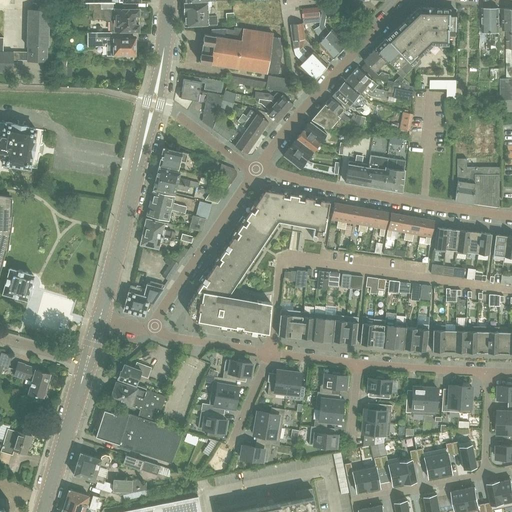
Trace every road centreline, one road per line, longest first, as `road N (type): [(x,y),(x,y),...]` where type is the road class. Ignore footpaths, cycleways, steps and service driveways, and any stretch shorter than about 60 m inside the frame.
road 1 (residential): [(490,372),(270,353),(166,335),(151,324)]
road 2 (residential): [(511,216),(257,168)]
road 3 (unclassified): [(257,168),(404,0)]
road 4 (unclassified): [(151,324),(257,168)]
road 5 (secondary): [(99,319),(143,141)]
road 6 (secondary): [(42,511),(86,363)]
road 7 (residential): [(485,476),(361,501)]
